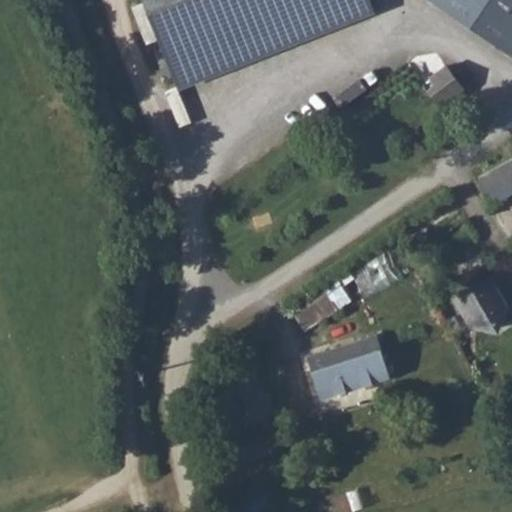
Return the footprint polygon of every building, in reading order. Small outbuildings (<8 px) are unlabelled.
[(141,0),(177,85),(373,18),(365,0),(141,0)] [(511,0),(429,0),(511,58),(511,0)] [(449,64),(426,78),(437,95),(460,80),(449,64)] [(420,86),(366,129),(380,146),(434,104),(420,86)] [(511,157),(480,172),(492,200),(511,190),(511,157)] [(492,273),(459,292),(475,321),(477,319),(498,323),(506,303),(508,302),(492,273)] [(377,335),(308,357),(321,398),(391,375),(377,335)] [(223,375),(227,384),(244,434),(264,427),(242,367),(223,375)]
